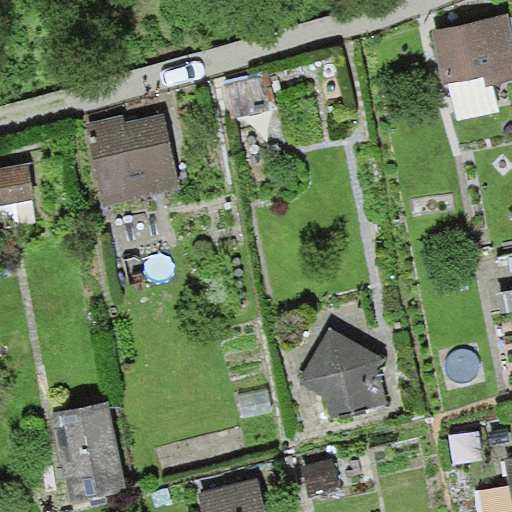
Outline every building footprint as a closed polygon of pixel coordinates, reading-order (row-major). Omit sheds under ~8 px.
[(511,27),(509,11),(433,26),(443,77),(486,69),(488,81),(511,76),(511,27)] [(162,109),(88,124),(103,199),(177,184),(162,109)] [(25,159),(0,163),(0,200),(31,194),(25,159)] [(381,355),(329,326),(298,380),(351,409),(381,355)] [(106,398),(50,410),(68,497),(125,485),(106,398)] [(511,511),(511,453),(500,456),(511,511)] [(266,511),(256,468),(196,482),(203,511),(266,511)]
